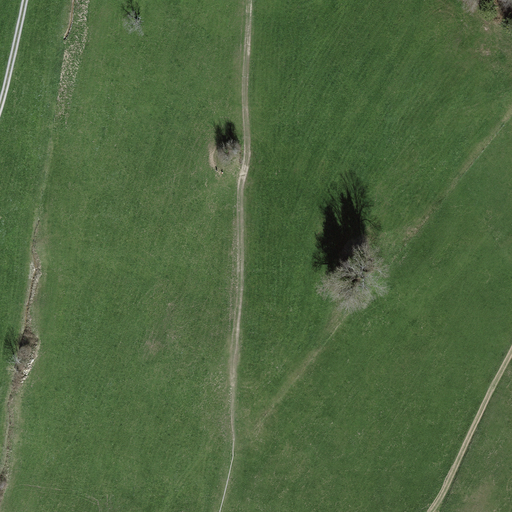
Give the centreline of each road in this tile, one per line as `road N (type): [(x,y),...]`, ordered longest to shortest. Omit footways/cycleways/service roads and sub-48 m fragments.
road 1 (track): [(430,511),(511,354)]
road 2 (track): [(30,0),(0,118)]
